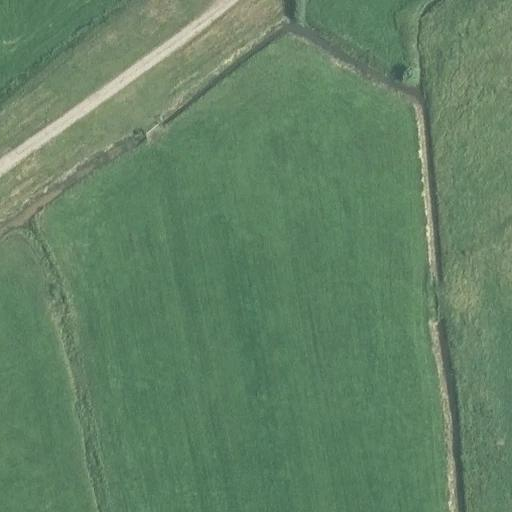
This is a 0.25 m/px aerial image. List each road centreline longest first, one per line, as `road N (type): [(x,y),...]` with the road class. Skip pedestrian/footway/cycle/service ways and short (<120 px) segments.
road 1 (track): [(230,0),(0,169)]
road 2 (track): [(171,235),(152,132),(113,87)]
